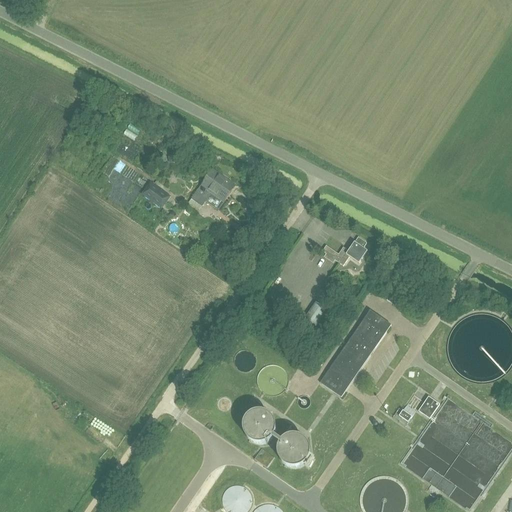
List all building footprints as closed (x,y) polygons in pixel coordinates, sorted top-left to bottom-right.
[(199,210),(202,205),(206,200),(219,209),(236,186),(213,170),(201,186),(202,186),(197,193),(196,192),(189,203),(199,210)] [(171,197),(151,182),(142,195),(162,209),(171,197)] [(350,258),(359,264),(367,252),(363,249),(367,243),(359,237),(355,243),(354,243),(349,251),(343,248),(338,255),(335,253),(331,258),(343,267),(350,258)] [(331,258),(335,253),(326,246),(322,252),(326,254),(326,255),(331,258)] [(412,295),(397,285),(387,300),(401,310),(412,295)] [(327,311),(316,303),(302,324),(313,331),(327,311)] [(320,384),(342,398),(392,326),(370,312),(320,384)] [(257,364),(256,361),(256,359),(254,358),(253,356),(252,355),(249,354),(246,354),(244,354),(242,355),(239,357),(237,360),(237,364),(238,368),(239,370),(240,372),(243,373),(247,374),(250,373),(253,371),(254,370),(256,368),(256,366),(257,364)] [(423,401),(414,395),(403,411),(400,409),(393,418),(405,427),(423,401)] [(440,405),(429,397),(419,412),(430,419),(440,405)] [(221,404),(227,414),(236,408),(231,399),(221,404)] [(366,435),(379,413),(375,410),(361,432),(366,435)] [(290,432),(290,428),(289,425),(287,422),(285,420),(282,418),(280,416),(277,415),(274,415),(271,415),(268,416),(265,418),(262,420),(260,422),(259,425),(258,428),(257,431),(258,434),(258,437),(260,440),(262,443),(264,445),(266,446),(269,447),(273,448),(276,448),(280,447),(282,446),(285,444),(287,441),(288,439),(289,436),(290,432)] [(324,456),(324,455),(324,453),(323,449),(321,446),(319,444),(317,442),(314,440),(310,440),(307,439),(304,440),(301,441),(299,443),(296,445),(295,446),(293,449),(292,453),(292,456),(293,460),(294,462),(295,465),(297,467),(300,469),(302,470),(305,471),(308,471),(311,471),(314,470),(317,469),(319,467),(321,465),(323,462),(324,460),(324,456)] [(274,459),(261,450),(254,460),(266,469),(274,459)] [(256,503),(256,502),(256,500),(255,496),(253,493),(251,491),(248,489),(245,487),(242,487),(239,486),(235,487),(233,488),(230,490),(228,492),(227,493),(225,496),(224,500),(224,503),(224,507),(225,509),(227,511),(252,511),(253,511),(254,509),(255,507),(256,503)]
